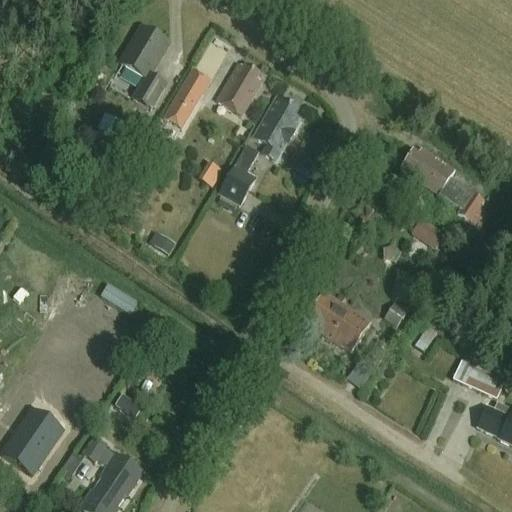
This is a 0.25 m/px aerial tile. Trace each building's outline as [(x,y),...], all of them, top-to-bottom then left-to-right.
[(133,102),(158,117),(173,93),(150,79),(169,48),(141,31),(119,68),(144,83),(133,102)] [(240,122),(261,89),(255,85),(259,79),(244,70),(241,74),(237,71),(215,107),(240,122)] [(181,132),(202,98),(184,87),(163,121),(181,132)] [(276,165),(281,157),(299,125),(292,120),(296,115),(275,103),(253,142),(266,149),(261,157),(276,165)] [(148,157),(158,162),(170,142),(160,136),(148,157)] [(234,169),(247,176),(258,156),(245,148),(234,169)] [(454,174),(420,151),(417,156),(411,152),(398,172),(443,201),(437,209),(455,221),(457,218),(480,233),(490,218),(480,211),(484,205),(449,182),(454,174)] [(90,189),(106,199),(128,164),(111,154),(90,189)] [(256,181),(247,176),(234,169),(217,198),(240,211),(256,181)] [(435,253),(445,238),(422,221),(411,236),(435,253)] [(138,307),(107,289),(100,301),(131,319),(138,307)] [(348,357),(368,326),(321,295),(306,318),(313,322),(307,330),(348,357)] [(377,343),(363,364),(375,372),(388,351),(377,343)] [(488,371),(466,361),(464,366),(463,366),(454,385),(497,405),(506,387),(485,377),(488,371)] [(116,409),(128,417),(134,421),(141,410),(123,397),(116,409)] [(487,410),(477,433),(497,442),(497,445),(511,451),(511,413),(497,407),(494,413),(487,410)] [(36,408),(1,457),(33,481),(69,430),(36,408)] [(73,456),(62,472),(72,479),(85,459),(95,466),(96,464),(106,470),(99,481),(101,483),(92,497),(89,495),(82,506),(91,511),(90,511),(116,511),(126,498),(128,500),(143,476),(114,457),(105,451),(106,449),(95,442),(81,462),(73,456)]
